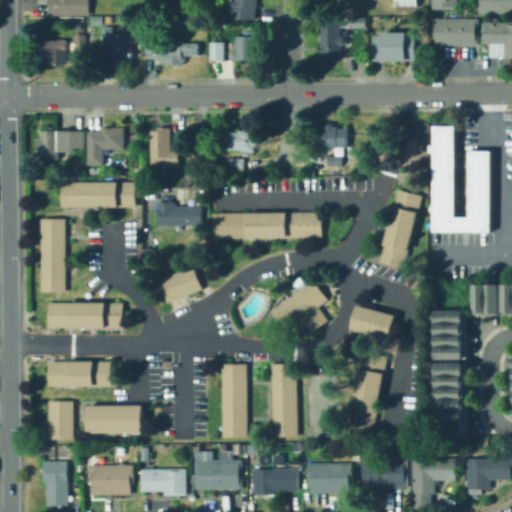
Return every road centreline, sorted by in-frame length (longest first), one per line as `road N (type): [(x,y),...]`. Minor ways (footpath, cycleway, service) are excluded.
road 1 (tertiary): [(0,94),(511,92)]
road 2 (tertiary): [(9,94),(11,511)]
